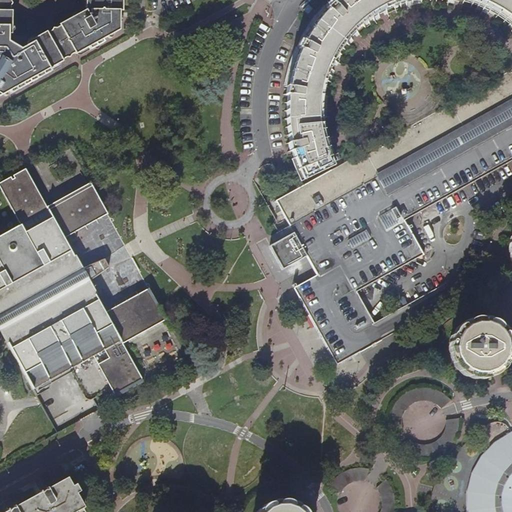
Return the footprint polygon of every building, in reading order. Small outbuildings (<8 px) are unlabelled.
[(83,0),(83,4),(87,4),(87,11),(83,10),(77,14),(79,17),(72,21),(70,18),(59,24),(58,27),(71,53),(75,54),(79,52),(85,49),(87,51),(101,44),(99,41),(113,33),(114,29),(118,26),(118,12),(122,12),(121,0),(83,0)] [(331,165),(325,149),(322,136),(319,124),(319,111),(319,103),(321,89),(324,76),(329,64),(335,53),(342,41),(350,31),(360,22),(368,15),(376,10),(385,5),(395,1),(397,0),(477,0),(481,1),(491,6),(499,10),(506,15),(511,19),(511,0),(336,0),(336,1),(328,8),(321,16),(314,26),(309,35),(303,45),(299,54),(293,69),(291,79),(288,92),(287,110),(288,122),(289,133),(290,143),(294,157),(302,178),(331,165)] [(57,64),(58,60),(45,34),(42,34),(23,44),(24,47),(18,50),(19,51),(15,54),(10,49),(13,47),(6,43),(6,35),(9,35),(9,14),(7,12),(0,11),(0,96),(7,92),(9,95),(23,87),(21,84),(33,78),(34,81),(48,73),(47,70),(57,64)] [(58,60),(71,53),(58,27),(45,34),(58,60)] [(511,71),(276,204),(289,227),(306,257),(362,226),(358,217),(365,213),(364,190),(362,186),(379,177),(458,133),(511,102),(511,71)] [(23,87),(34,81),(33,78),(21,84),(23,87)] [(511,102),(458,133),(379,177),(383,185),(390,197),(474,149),(511,127),(511,102)] [(403,221),(406,219),(511,159),(511,127),(474,149),(390,197),(403,221)] [(276,171),(277,171),(276,169),(275,169),(275,168),(274,167),(272,166),(271,166),(270,166),(269,166),(267,166),(266,167),(265,168),(264,169),(263,170),(263,172),(263,173),(263,175),(264,176),(265,177),(266,179),(268,179),(270,179),(271,179),(272,179),(274,178),(275,176),(276,175),(276,172),(276,171)] [(0,328),(1,330),(34,389),(72,369),(88,396),(90,397),(92,397),(110,387),(116,397),(117,397),(143,382),(121,342),(111,324),(106,314),(95,295),(97,294),(90,281),(83,269),(77,256),(74,257),(63,237),(48,209),(26,168),(14,175),(16,178),(12,180),(10,177),(0,183),(0,188),(20,225),(0,235),(0,328)] [(312,266),(318,277),(406,227),(409,225),(406,219),(403,221),(390,197),(383,185),(379,177),(362,186),(364,190),(365,213),(358,217),(362,226),(306,257),(312,266)] [(92,185),(48,209),(63,237),(108,213),(92,185)] [(0,235),(20,225),(0,188),(0,235)] [(338,366),(364,352),(383,341),(378,332),(355,292),(424,253),(409,225),(406,227),(318,277),(294,290),(337,366),(338,366)] [(305,256),(292,233),(265,248),(278,270),(305,256)] [(83,269),(90,281),(110,268),(108,264),(105,260),(83,269)] [(511,284),(508,289),(504,293),(500,301),(498,306),(497,313),(497,319),(498,327),(502,335),(504,340),(508,344),(511,347),(511,284)] [(111,324),(121,342),(165,318),(150,290),(106,314),(111,324)] [(504,355),(504,350),(504,345),(503,340),(500,335),(497,332),(493,328),(489,326),(484,325),(479,324),(474,324),(469,326),(465,328),(461,331),(458,335),(455,340),(454,344),(453,349),(454,354),(455,359),(458,363),(461,367),(465,370),(469,373),(474,374),(479,375),(484,374),(488,373),(493,371),(497,368),(500,364),(502,359),(504,355)] [(389,432),(400,428),(400,422),(401,417),(402,414),(404,409),(407,406),(411,403),(415,401),(419,400),(424,399),(432,401),(439,405),(441,408),(451,399),(445,394),(441,391),(436,389),(426,387),(421,387),(416,388),(410,390),(405,392),(399,397),(394,403),(391,409),(389,416),(388,421),(389,432)] [(458,422),(457,416),(457,417),(447,419),(447,426),(447,430),(445,435),(442,439),(440,441),(436,443),(432,446),(427,447),(420,447),(414,445),(409,442),(403,451),(407,454),(420,457),(428,457),(433,456),(441,452),(446,449),(449,445),(453,441),(455,437),(457,431),(458,427),(458,422)] [(511,511),(511,431),(511,432),(507,434),(499,439),(494,443),(486,451),(480,458),(476,465),(473,470),(471,476),(469,481),(467,493),(466,505),(467,511),(511,511)] [(363,481),(370,469),(364,468),(359,468),(353,468),(349,470),(343,472),(339,475),(334,478),(331,482),(328,487),(338,493),(341,488),(345,485),(348,483),(352,481),(356,481),(363,481)] [(75,511),(84,507),(76,493),(80,492),(76,485),(72,487),(67,478),(47,489),(40,493),(19,505),(14,507),(7,511),(5,511),(75,511)] [(40,493),(47,489),(42,480),(35,484),(40,493)] [(386,480),(376,488),(379,491),(382,496),(383,503),(383,506),(382,510),(381,511),(394,511),(395,508),(395,502),(394,497),(393,493),(392,488),(389,484),(386,480)] [(7,511),(14,507),(9,498),(2,502),(7,511)]
